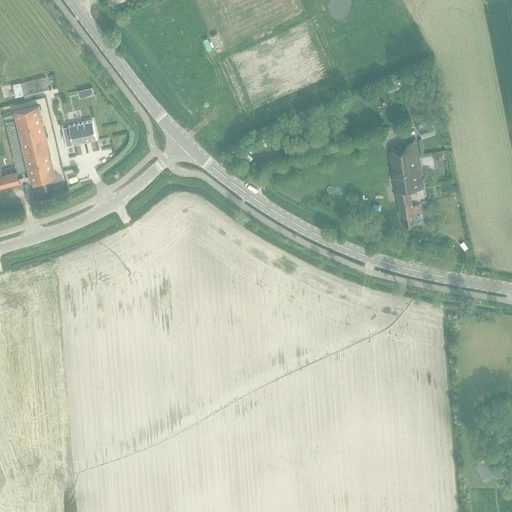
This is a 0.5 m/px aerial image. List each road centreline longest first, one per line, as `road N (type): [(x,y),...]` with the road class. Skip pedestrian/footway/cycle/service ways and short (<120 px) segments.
road 1 (tertiary): [(511,289),(401,268),(325,240),(243,191),(184,142)]
road 2 (tertiary): [(0,248),(95,214),(184,142)]
road 3 (tertiary): [(184,142),(70,0)]
